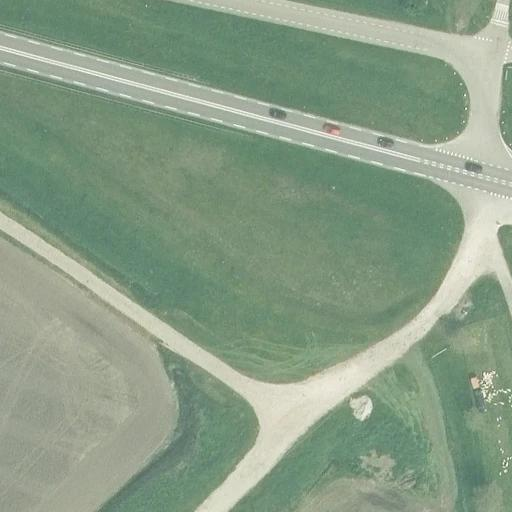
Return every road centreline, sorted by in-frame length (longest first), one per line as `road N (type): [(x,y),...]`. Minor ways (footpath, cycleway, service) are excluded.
road 1 (primary): [(477,175),(0,47)]
road 2 (unclassified): [(491,51),(213,0)]
road 3 (unclassified): [(477,175),(491,51)]
